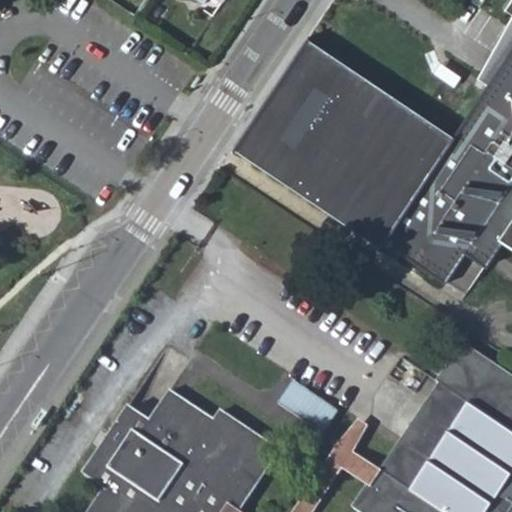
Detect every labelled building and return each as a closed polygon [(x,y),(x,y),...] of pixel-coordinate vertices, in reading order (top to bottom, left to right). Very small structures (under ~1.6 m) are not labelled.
[(307,44),(239,146),(446,282),(465,255),(486,266),(503,242),(511,247),(511,0),(509,0),(505,7),(511,12),(511,48),(450,141),(307,44)] [(324,298),(399,347),(421,314),(347,265),(324,298)] [(351,507),(357,511),(511,511),(511,379),(461,345),(435,383),(438,385),(380,471),(376,468),(364,488),(351,507)] [(279,401),(325,432),(341,409),(295,378),(279,401)] [(229,511),(232,507),(239,511),(280,452),(219,412),(214,421),(169,392),(149,421),(128,407),(82,474),(103,489),(87,511),(229,511)] [(38,428),(50,411),(44,408),(33,424),(38,428)] [(314,511),(341,473),(364,488),(376,468),(354,457),(367,430),(358,424),(338,445),(292,511),(239,511),(232,507),(229,511),(314,511)]
